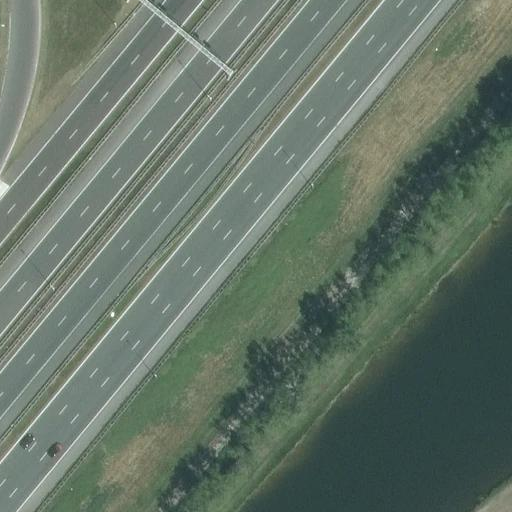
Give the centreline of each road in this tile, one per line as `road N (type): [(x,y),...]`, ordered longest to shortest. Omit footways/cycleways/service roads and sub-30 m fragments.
road 1 (motorway): [(0,496),(408,0)]
road 2 (motorway): [(0,394),(327,0)]
road 3 (motorway): [(259,0),(0,312)]
road 4 (motorway): [(184,0),(0,222)]
road 5 (motorway): [(30,0),(26,69),(0,156)]
